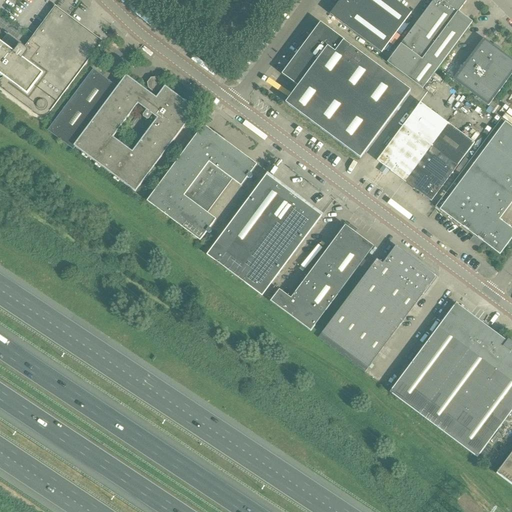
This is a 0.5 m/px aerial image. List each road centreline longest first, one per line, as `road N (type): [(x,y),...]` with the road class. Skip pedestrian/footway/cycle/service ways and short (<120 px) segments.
road 1 (motorway): [(322,511),(0,299)]
road 2 (residential): [(491,295),(232,103)]
road 3 (motorway): [(250,511),(0,346)]
road 4 (motorway): [(0,395),(176,511)]
road 5 (residential): [(232,103),(105,0)]
road 6 (unclassified): [(232,103),(309,0)]
road 7 (motorway): [(0,443),(102,511)]
